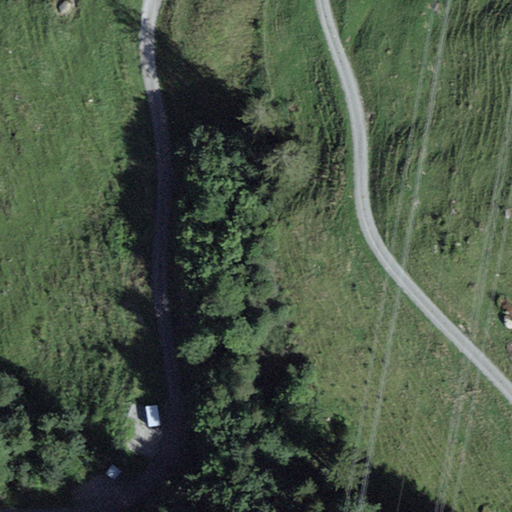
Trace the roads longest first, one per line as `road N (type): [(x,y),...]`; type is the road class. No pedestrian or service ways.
road 1 (unclassified): [(0,510),(46,509),(99,493),(142,465),(166,429),(164,159),(147,33),(154,0)]
road 2 (track): [(322,0),(358,112),(361,192),(376,242),(511,396)]
